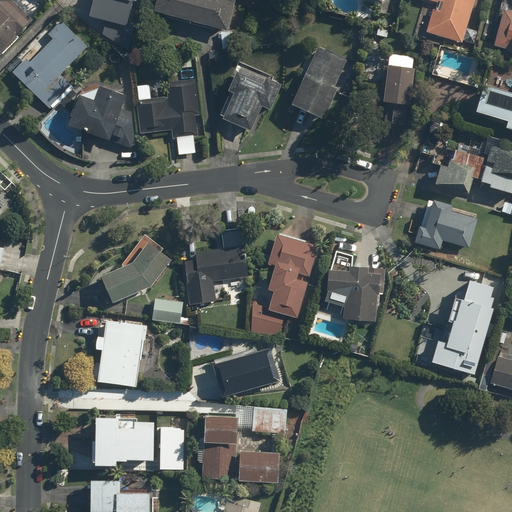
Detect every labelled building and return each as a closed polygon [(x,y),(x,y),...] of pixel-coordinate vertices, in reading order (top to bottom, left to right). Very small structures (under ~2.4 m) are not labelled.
[(31,19),(10,0),(0,0),(0,53),(1,55),(18,37),(16,35),(31,19)] [(93,0),(90,16),(126,24),(132,1),(137,2),(137,0),(93,0)] [(151,0),(149,9),(221,31),(222,50),(244,50),(244,29),(226,29),(235,0),(233,0),(151,0)] [(467,29),(475,0),(428,0),(439,3),(437,10),(430,8),(427,17),(418,15),(414,31),(473,48),(478,32),(467,29)] [(511,0),(505,0),(493,45),(511,49),(511,0)] [(60,73),(86,46),(60,20),(46,35),(48,37),(32,54),(28,50),(23,55),(25,58),(11,72),(51,111),(60,102),(67,108),(74,101),(72,98),(77,93),(72,88),(74,87),(60,73)] [(133,29),(113,24),(109,41),(129,46),(133,29)] [(333,86),(346,60),(318,47),(311,61),(304,58),(298,70),(305,73),(290,104),(323,120),(338,89),(333,86)] [(415,55),(386,53),(379,123),(408,126),(415,55)] [(283,83),(239,60),(225,87),(231,90),(218,116),(248,131),(261,106),(269,110),(283,83)] [(173,138),(197,135),(194,115),(199,114),(195,79),(165,82),(167,97),(136,100),(140,134),(172,130),(173,138)] [(511,91),(485,84),(477,112),(507,121),(505,128),(511,129),(511,91)] [(135,148),(131,109),(119,111),(124,95),(99,87),(94,100),(79,94),(68,126),(108,140),(113,128),(114,150),(135,148)] [(455,152),(452,151),(447,165),(433,160),(426,180),(466,194),(471,179),(511,192),(511,149),(499,146),(501,140),(489,135),(487,143),(491,145),(486,159),(466,152),(468,146),(458,143),(455,152)] [(451,207),(428,200),(421,226),(418,225),(413,244),(438,251),(442,240),(468,248),(477,219),(450,211),(451,207)] [(247,279),(242,228),(212,231),(213,246),(184,249),(189,303),(227,299),(225,282),(247,279)] [(319,247),(276,233),(267,264),(275,267),(268,290),(276,293),(272,307),(253,301),(250,331),(275,340),(283,314),(295,318),(307,282),(302,280),(304,274),(309,276),(319,247)] [(100,275),(110,302),(148,288),(172,260),(149,241),(129,264),(100,275)] [(327,267),(325,305),(343,306),(342,321),(375,323),(377,294),(383,294),(384,268),(352,266),(355,255),(336,250),(331,267),(327,267)] [(483,274),(459,267),(434,362),(475,373),(493,307),(491,306),(493,297),(490,297),(493,286),(481,283),(483,274)] [(181,317),(182,300),(155,298),(153,321),(188,324),(188,318),(181,317)] [(107,320),(104,337),(97,336),(95,349),(102,350),(97,383),(137,389),(146,326),(107,320)] [(278,381),(270,349),(211,364),(219,395),(278,381)] [(511,359),(496,356),(491,375),(489,383),(511,389),(511,359)] [(289,409),(255,407),(253,431),(288,434),(289,409)] [(204,415),(202,478),(278,481),(279,452),(233,450),(235,417),(204,415)] [(117,460),(152,462),(155,421),(133,420),(133,424),(127,424),(127,428),(118,428),(119,419),(95,418),(93,465),(116,466),(117,460)] [(147,511),(149,494),(119,493),(120,480),(91,479),(89,511),(147,511)] [(256,511),(259,503),(235,496),(233,504),(223,501),(219,511),(256,511)]
